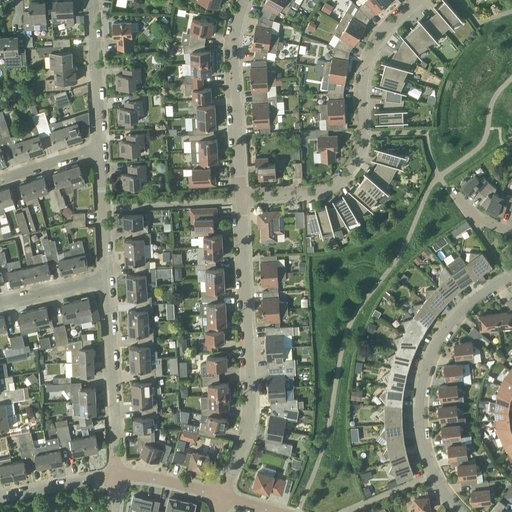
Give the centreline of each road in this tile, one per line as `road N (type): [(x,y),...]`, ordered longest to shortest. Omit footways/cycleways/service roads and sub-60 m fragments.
road 1 (residential): [(241,199),(335,188),(353,171),(370,56),(422,0)]
road 2 (residential): [(223,496),(253,416),(241,199)]
road 3 (residential): [(459,511),(423,449),(419,390),(438,333),(511,274)]
road 4 (residential): [(244,0),(232,62),(241,199)]
road 5 (residential): [(117,476),(106,280)]
road 6 (residential): [(100,149),(91,0)]
road 7 (residential): [(106,280),(100,149)]
